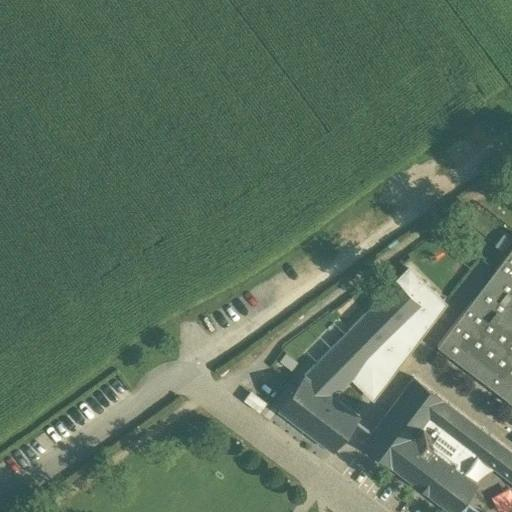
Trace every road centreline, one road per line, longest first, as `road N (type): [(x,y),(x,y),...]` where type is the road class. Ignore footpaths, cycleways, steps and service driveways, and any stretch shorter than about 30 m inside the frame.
road 1 (unclassified): [(511,141),(185,374)]
road 2 (residential): [(0,506),(185,374)]
